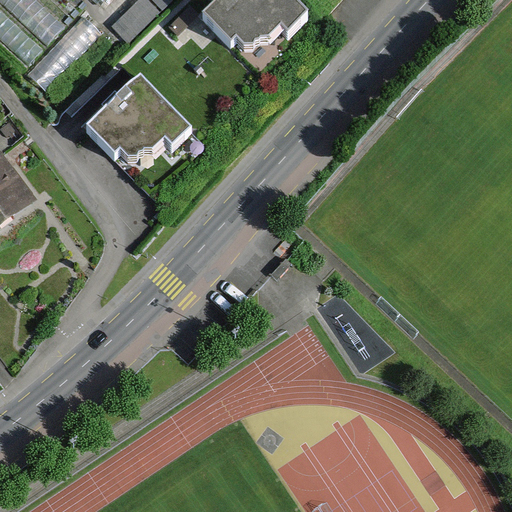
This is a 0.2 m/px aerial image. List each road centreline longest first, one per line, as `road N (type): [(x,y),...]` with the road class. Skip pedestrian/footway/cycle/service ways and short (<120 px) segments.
road 1 (tertiary): [(429,0),(80,367)]
road 2 (residential): [(0,84),(115,242),(74,327),(80,367)]
